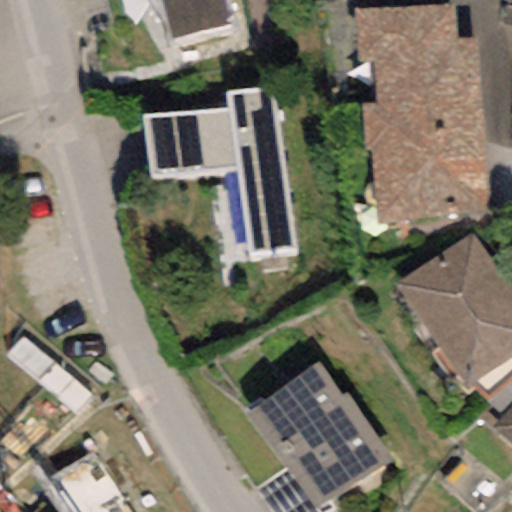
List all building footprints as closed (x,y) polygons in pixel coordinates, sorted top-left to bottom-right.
[(157,0),(170,39),(236,20),(229,0),(157,0)] [(453,6),(354,12),(358,62),(373,61),(376,105),(362,105),(365,153),(373,152),(377,224),(486,217),(475,39),(455,40),(453,6)] [(229,109),(141,118),(148,178),(237,168),(247,260),(293,255),(275,85),(227,91),(229,109)] [(511,357),(511,296),(471,235),(397,284),(465,388),(511,357)] [(318,365),(246,411),(312,511),(327,502),(389,462),(346,395),(340,399),(318,365)] [(511,411),(493,434),(511,449),(511,411)]
